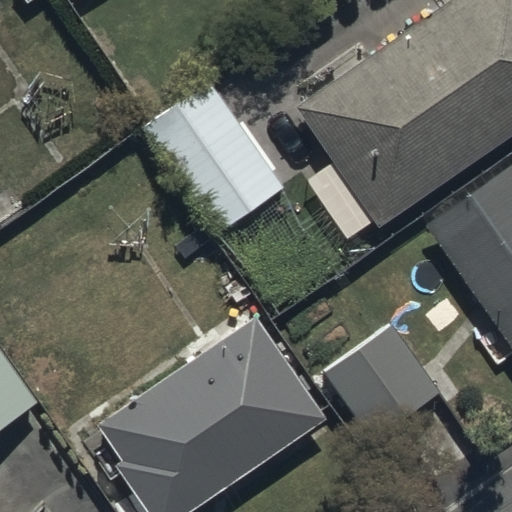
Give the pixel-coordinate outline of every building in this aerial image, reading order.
[(511,0),(439,0),(298,96),(380,217),(511,128),(511,0)] [(219,82),(148,129),(215,232),(287,185),(219,82)] [(511,159),(425,219),(511,346),(511,159)] [(181,511),(326,411),(255,310),(100,418),(125,455),(114,462),(148,511),(181,511)] [(394,319),(322,367),(368,434),(439,386),(394,319)] [(0,420),(37,394),(0,342),(0,420)]
